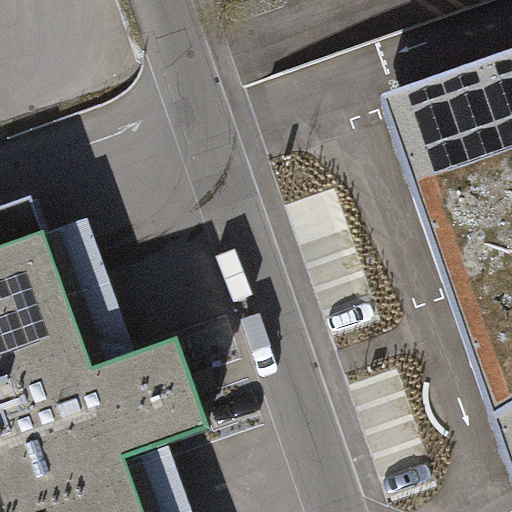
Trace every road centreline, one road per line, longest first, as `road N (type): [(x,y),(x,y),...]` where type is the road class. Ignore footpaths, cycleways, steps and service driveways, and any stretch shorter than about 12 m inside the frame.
road 1 (residential): [(355,511),(173,0)]
road 2 (unknown): [(0,143),(203,84)]
